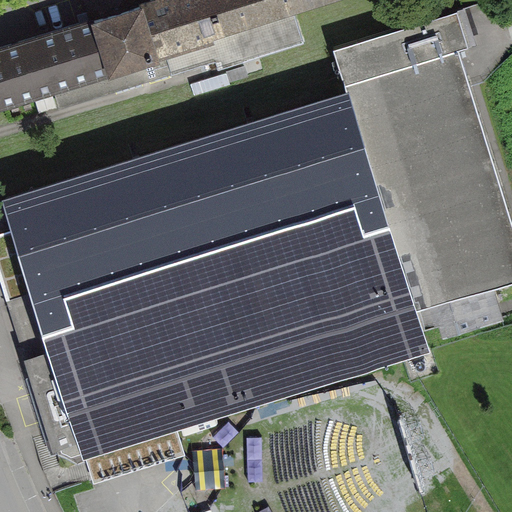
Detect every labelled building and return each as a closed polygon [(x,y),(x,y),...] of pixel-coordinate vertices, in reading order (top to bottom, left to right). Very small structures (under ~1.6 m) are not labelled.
[(83,0),(90,26),(0,55),(0,113),(102,80),(105,98),(220,62),(221,72),(244,65),(235,34),(337,0),(169,0),(146,8),(143,0),(83,0)] [(462,9),(339,47),(354,94),(420,307),(490,285),(511,278),(511,220),(459,51),(474,47),(467,26),(462,9)] [(354,94),(5,203),(35,300),(10,308),(55,451),(94,439),(103,470),(148,456),(141,435),(502,323),(490,285),(420,307),(354,94)] [(511,289),(501,292),(508,315),(511,313),(511,289)] [(199,509),(205,511),(223,511),(238,482),(216,472),(199,509)]
